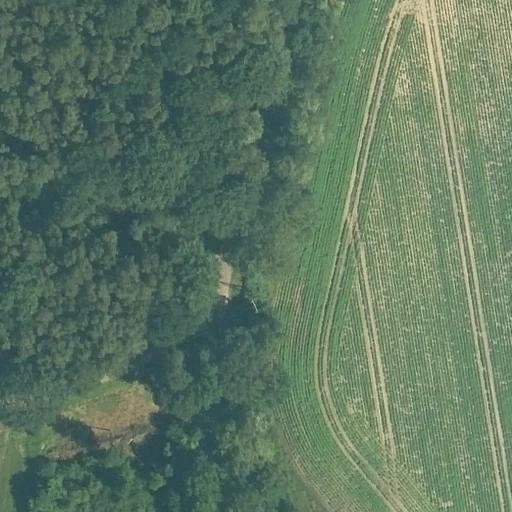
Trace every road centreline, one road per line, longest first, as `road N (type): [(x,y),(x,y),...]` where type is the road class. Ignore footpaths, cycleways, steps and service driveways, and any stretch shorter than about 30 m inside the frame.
road 1 (residential): [(216,297),(256,191),(291,0)]
road 2 (residential): [(0,407),(100,373),(216,297)]
road 3 (residential): [(216,297),(235,511)]
